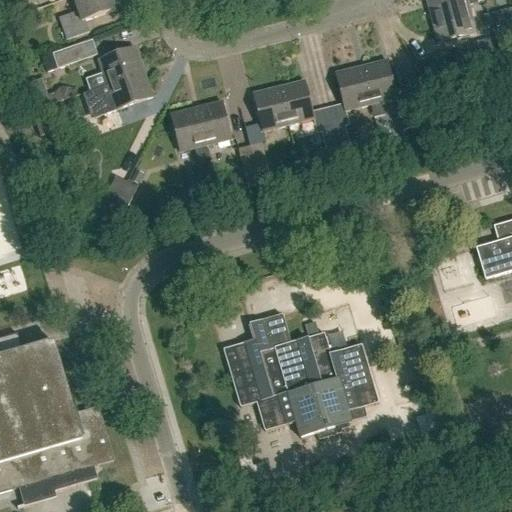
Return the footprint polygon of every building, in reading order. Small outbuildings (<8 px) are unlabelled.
[(72,0),(77,14),(58,20),(66,43),(88,35),(84,23),(115,13),(110,0),(72,0)] [(475,0),(453,0),(428,7),(434,32),(472,22),(468,7),(477,5),(475,0)] [(511,21),(511,17),(510,9),(483,16),(486,28),(511,21)] [(511,42),(511,23),(492,29),(497,47),(511,42)] [(94,57),(89,42),(78,46),(79,50),(54,58),(53,54),(40,59),(45,74),(94,57)] [(89,82),(86,83),(89,93),(93,92),(107,87),(144,74),(135,49),(98,62),(103,77),(89,82)] [(387,62),(362,69),(374,120),(384,117),(381,104),(396,100),(387,62)] [(374,120),(362,69),(336,75),(344,106),(328,109),(338,150),(349,147),(344,127),(349,126),(346,113),(370,107),(373,120),(374,120)] [(144,74),(107,87),(110,97),(115,112),(152,99),(144,74)] [(338,150),(328,109),(312,113),(304,83),(279,89),(288,127),(313,121),(317,135),(321,133),(326,153),(338,150)] [(263,134),(288,127),(279,89),(253,96),(263,134)] [(416,128),(409,102),(397,105),(404,131),(416,128)] [(222,104),(197,110),(206,148),(231,141),(222,104)] [(206,148),(197,110),(171,116),(180,154),(194,151),(198,167),(210,164),(206,148)] [(261,144),(250,147),(256,174),(268,171),(261,144)] [(256,174),(250,147),(238,150),(245,177),(256,174)] [(215,189),(210,165),(197,168),(202,192),(215,189)] [(115,207),(127,183),(116,178),(103,202),(115,207)] [(127,183),(115,207),(125,212),(137,188),(127,183)] [(511,222),(493,228),(498,244),(475,251),(484,281),(511,272),(511,222)] [(290,345),(282,317),(250,326),(255,342),(224,351),(241,410),(257,405),(265,434),(296,425),(300,441),(317,436),(318,442),(336,437),(342,435),(341,432),(351,429),(349,423),(366,418),(363,409),(378,405),(361,347),(330,356),(324,335),(313,339),(290,345)] [(413,348),(409,333),(397,337),(401,351),(413,348)] [(74,418),(59,364),(53,344),(22,353),(17,336),(0,341),(0,495),(18,490),(23,509),(17,510),(17,511),(34,507),(32,501),(89,484),(97,482),(96,479),(93,469),(113,463),(98,411),(83,415),(74,418)] [(243,453),(252,484),(271,478),(267,465),(255,468),(250,451),(243,453)] [(511,511),(511,501),(498,509),(499,511),(511,511)]
